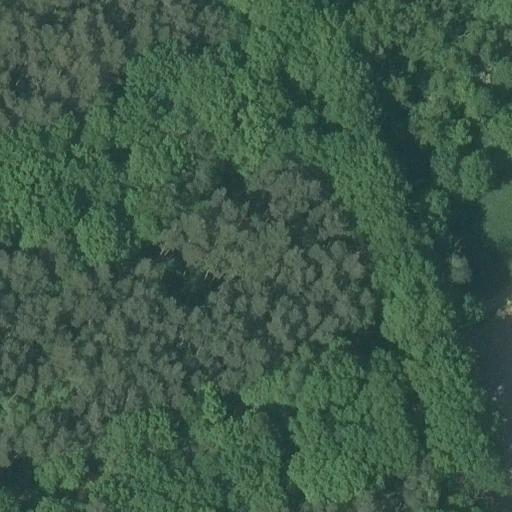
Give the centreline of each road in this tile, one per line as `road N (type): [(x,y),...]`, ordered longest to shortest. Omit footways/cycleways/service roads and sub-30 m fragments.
road 1 (track): [(487,511),(450,353),(366,116),(313,0)]
road 2 (track): [(403,374),(383,306),(254,0)]
road 3 (track): [(438,511),(403,374),(450,353)]
